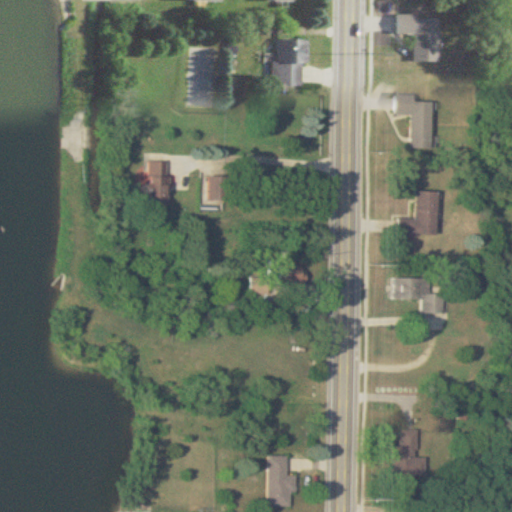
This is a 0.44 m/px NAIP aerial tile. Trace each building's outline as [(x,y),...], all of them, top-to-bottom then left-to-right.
[(431,63),(432,17),(389,17),(389,36),(407,36),(406,63),(431,63)] [(298,40),(267,41),(267,87),(298,86),(298,40)] [(408,94),(388,94),(388,114),(405,115),(405,147),(426,147),(426,101),(408,101),(408,94)] [(142,205),(164,205),(165,160),(143,159),(142,205)] [(202,198),(222,198),(222,176),(202,176),(202,198)] [(392,217),(392,237),(431,238),(432,191),(409,191),(409,218),(392,217)] [(296,264),(269,264),(269,281),(296,281),(296,264)] [(437,312),(437,291),(423,290),(424,277),(386,277),(386,298),(416,299),(415,312),(437,312)] [(244,292),(260,292),(260,278),(244,278),(244,292)] [(390,445),(390,480),(412,480),(412,474),(421,474),(421,456),(413,456),(413,429),(397,429),(397,445),(390,445)] [(262,455),(262,506),(285,506),(285,492),(291,492),(291,475),(280,475),(280,455),(262,455)]
